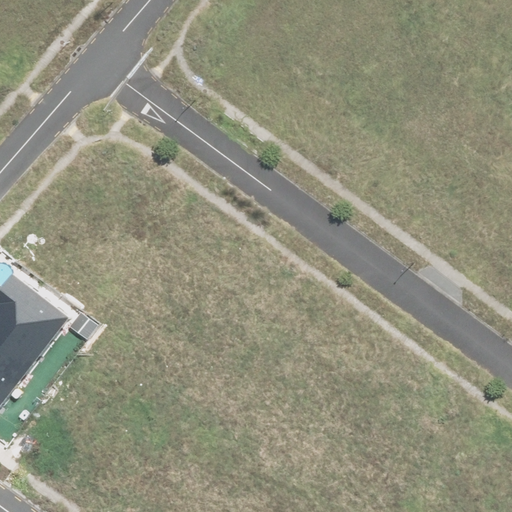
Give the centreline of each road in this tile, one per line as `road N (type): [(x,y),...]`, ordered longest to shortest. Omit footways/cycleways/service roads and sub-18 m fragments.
road 1 (residential): [(511,359),(100,53)]
road 2 (residential): [(0,168),(100,53)]
